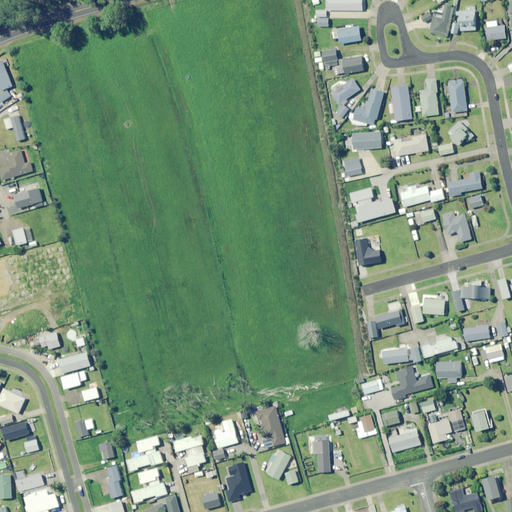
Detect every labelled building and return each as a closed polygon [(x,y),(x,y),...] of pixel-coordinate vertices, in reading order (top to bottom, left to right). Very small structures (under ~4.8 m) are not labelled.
[(364,10),(364,0),(328,0),(328,11),(364,10)] [(455,6),(447,4),(445,13),(435,11),(431,33),(449,37),(455,6)] [(478,30),(477,11),(461,11),(461,31),(478,30)] [(434,18),(430,12),(422,18),(426,23),(434,18)] [(330,27),(330,19),(319,19),(319,27),(330,27)] [(364,41),(361,26),(339,30),(342,44),(364,41)] [(507,38),(506,26),(487,27),(488,40),(507,38)] [(331,69),(331,67),(338,66),(337,61),(340,61),(338,50),(325,52),(327,68),(327,70),(331,69)] [(341,61),(343,70),(340,70),(340,75),(344,74),(366,70),(364,57),(341,61)] [(14,86),(4,62),(0,63),(0,84),(3,91),(14,86)] [(354,79),(342,87),(340,84),(335,88),(337,91),(332,93),(340,104),(362,90),(354,79)] [(425,88),(425,90),(420,91),(423,117),(440,115),(438,92),(439,92),(437,79),(429,80),(427,80),(428,88),(425,88)] [(469,111),(465,80),(449,82),(454,113),(469,111)] [(414,119),(410,86),(393,88),(395,103),(390,104),(391,114),(396,113),(397,121),(414,119)] [(386,93),(373,89),(368,105),(363,108),(359,107),(357,114),(351,113),(350,119),(375,126),(377,119),(378,120),(386,93)] [(13,96),(8,90),(0,95),(0,100),(2,103),(13,96)] [(350,110),(343,105),(337,114),(343,119),(350,110)] [(22,125),(19,116),(11,118),(19,141),(26,139),(22,125)] [(475,136),(460,121),(448,134),(460,146),(466,139),(469,142),(475,136)] [(383,148),(382,132),(351,134),(351,136),(343,137),(344,145),(354,144),(354,150),(383,148)] [(395,140),(398,156),(430,151),(427,135),(413,137),(414,141),(403,142),(403,139),(395,140)] [(455,153),(453,144),(440,147),(442,155),(455,153)] [(26,163),(22,150),(7,154),(11,166),(0,169),(4,181),(34,171),(31,162),(26,163)] [(361,158),(346,161),(348,177),(364,174),(361,158)] [(447,193),(451,192),(452,197),(462,195),(462,193),(484,188),(481,172),(470,174),(471,179),(449,183),(450,187),(446,188),(447,193)] [(430,192),(429,186),(417,189),(417,185),(408,188),(409,191),(402,193),(405,207),(432,200),(432,203),(446,199),(443,189),(430,192)] [(44,201),(41,188),(15,195),(19,209),(35,204),(36,208),(46,205),(44,201)] [(484,205),(481,196),(470,199),(473,209),(484,205)] [(438,219),(435,209),(422,213),(425,223),(438,219)] [(456,217),(455,212),(443,215),(449,235),(458,232),(461,242),(473,239),(466,214),(456,217)] [(29,243),(25,228),(14,231),(17,246),(29,243)] [(375,251),(369,245),(368,238),(356,240),(361,266),(383,262),(381,250),(375,251)] [(511,297),(511,296),(508,278),(500,280),(504,299),(511,297)] [(488,300),(488,299),(491,299),(492,288),(482,288),(482,286),(470,285),(470,287),(463,287),(463,289),(454,291),(459,312),(466,310),(463,298),(482,299),(482,300),(488,300)] [(68,298),(65,289),(53,292),(55,300),(54,301),(59,319),(74,316),(69,298),(68,298)] [(445,314),(446,300),(425,299),(424,313),(445,314)] [(424,321),(421,307),(412,309),(415,324),(424,321)] [(407,324),(402,308),(376,316),(378,320),(368,323),(373,338),(381,336),(379,330),(397,324),(398,327),(407,324)] [(507,328),(506,323),(499,325),(501,337),(509,335),(508,333),(511,332),(511,327),(507,328)] [(492,338),(490,326),(465,330),(467,342),(492,338)] [(46,333),(42,333),(41,338),(44,347),(54,344),(52,335),(47,336),(46,333)] [(460,348),(456,335),(421,346),(425,358),(460,348)] [(505,359),(502,345),(481,349),(483,360),(490,359),(491,363),(505,359)] [(419,347),(411,349),(416,364),(423,361),(419,347)] [(411,361),(409,348),(384,352),(386,365),(411,361)] [(92,366),(89,352),(61,360),(64,373),(92,366)] [(463,378),(462,362),(438,363),(438,378),(448,378),(449,383),(458,383),(457,378),(463,378)] [(431,373),(429,363),(419,366),(422,376),(431,373)] [(83,385),(79,373),(63,377),(66,389),(83,385)] [(384,389),(382,379),(362,385),(365,395),(384,389)] [(27,399),(5,389),(0,399),(0,404),(20,414),(27,399)] [(434,400),(422,403),(425,413),(436,410),(434,400)] [(287,443),(276,402),(272,403),(273,407),(257,412),(260,421),(261,421),(266,439),(272,437),(275,447),(287,443)] [(420,412),(418,402),(411,404),(413,414),(420,412)] [(464,419),(462,409),(451,412),(453,422),(464,419)] [(492,428),(487,409),(473,413),(478,432),(492,428)] [(351,416),(349,410),(330,416),(332,421),(351,416)] [(403,423),(400,411),(383,415),(386,427),(403,423)] [(350,424),(358,422),(360,428),(357,429),(360,439),(377,434),(372,415),(357,418),(357,416),(349,418),(350,424)] [(95,428),(93,419),(77,423),(81,438),(90,435),(88,430),(95,428)] [(453,432),(450,420),(430,425),(435,443),(449,439),(447,434),(453,432)] [(224,432),(223,428),(215,431),(221,449),(240,443),(236,429),(224,432)] [(423,445),(418,428),(408,430),(409,434),(391,439),(394,453),(423,445)] [(162,444),(160,436),(138,442),(141,453),(146,451),(147,455),(128,460),(131,472),(139,469),(139,468),(152,464),(153,466),(165,462),(162,451),(157,453),(155,446),(162,444)] [(205,445),(203,436),(193,439),(192,437),(175,442),(178,452),(187,450),(189,457),(187,458),(191,473),(201,471),(199,464),(208,461),(203,445),(205,445)] [(40,450),(37,440),(26,443),(29,453),(40,450)] [(332,472),(330,441),(315,442),(316,454),(319,454),(320,473),(332,472)] [(116,457),(112,442),(101,445),(102,451),(104,451),(106,459),(116,457)] [(226,458),(224,450),(215,452),(217,460),(226,458)] [(292,457),(281,451),(278,457),(274,455),(271,460),(275,462),(269,474),(280,480),(292,457)] [(122,480),(119,467),(109,469),(111,479),(109,479),(112,498),(124,496),(121,480),(122,480)] [(161,476),(159,468),(140,473),(143,484),(149,482),(151,487),(133,492),(136,503),(144,501),(144,499),(157,496),(157,497),(169,494),(166,483),(161,484),(159,477),(161,476)] [(26,478),(24,470),(15,473),(20,492),(46,485),(43,473),(26,478)] [(300,482),(297,471),(287,473),(289,485),(300,482)] [(14,498),(13,474),(0,474),(0,492),(0,499),(14,498)] [(503,498),(498,481),(486,485),(490,502),(503,498)] [(465,497),(463,489),(451,492),(456,511),(458,511),(474,507),(475,511),(481,511),(484,511),(479,493),(465,497)] [(50,495),(49,490),(25,497),(28,511),(50,511),(50,509),(61,507),(57,494),(50,495)] [(223,506),(219,492),(204,496),(208,510),(223,506)] [(180,511),(176,496),(167,498),(170,511),(180,511)] [(125,511),(123,501),(112,504),(114,511),(111,511),(125,511)]
